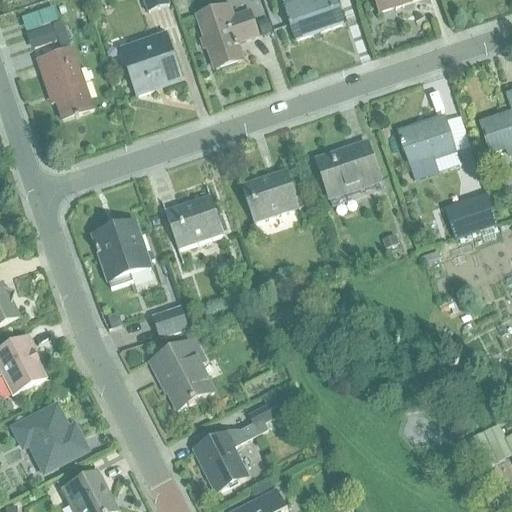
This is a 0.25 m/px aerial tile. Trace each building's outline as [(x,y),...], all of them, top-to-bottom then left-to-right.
[(142,0),(148,15),(170,7),(167,0),(142,0)] [(283,0),(286,9),(296,44),(345,28),(335,0),(313,0),(310,1),(309,0),(283,0)] [(373,0),(379,16),(427,0),(426,0),(373,0)] [(237,45),(258,38),(250,13),(238,17),(239,20),(232,22),(228,9),(198,19),(213,65),(240,56),(237,45)] [(51,18),(48,10),(26,18),(29,26),(51,18)] [(159,88),(186,78),(171,34),(132,48),(137,63),(131,65),(143,99),(161,93),(159,88)] [(39,65),(47,89),(51,100),(55,98),(64,127),(95,116),(74,53),(39,65)] [(511,160),(511,98),(509,99),(511,107),(511,118),(482,129),(491,157),(508,151),(511,161),(511,160)] [(453,120),(461,152),(473,149),(466,117),(453,120)] [(436,162),(437,164),(457,158),(446,122),(400,137),(411,170),(426,166),(436,162)] [(318,164),(331,202),(380,185),(367,147),(318,164)] [(241,191),(253,228),(300,212),(287,175),(241,191)] [(459,179),(425,188),(429,206),(463,197),(459,179)] [(487,197),(445,211),(456,242),(497,228),(487,197)] [(166,216),(178,253),(223,238),(211,201),(166,216)] [(94,239),(107,281),(111,293),(134,285),(132,278),(151,272),(149,266),(155,263),(153,256),(146,258),(135,225),(94,239)] [(0,331),(19,322),(11,306),(14,296),(0,290),(0,331)] [(153,319),(156,327),(161,342),(187,333),(179,310),(153,319)] [(0,353),(0,376),(12,399),(45,382),(36,365),(37,365),(32,356),(35,354),(28,339),(0,353)] [(167,396),(177,415),(214,396),(200,368),(205,366),(194,344),(150,366),(165,397),(167,396)] [(254,430),(242,436),(230,436),(195,453),(217,497),(245,483),(230,454),(267,436),(263,429),(280,420),(274,407),(249,420),(254,430)] [(55,409),(47,413),(12,431),(22,451),(29,448),(43,476),(86,454),(73,429),(67,432),(55,409)] [(511,439),(506,442),(499,428),(468,443),(483,472),(511,458),(511,439)] [(115,511),(96,474),(59,493),(69,511),(115,511)] [(286,511),(277,494),(241,511),(286,511)]
